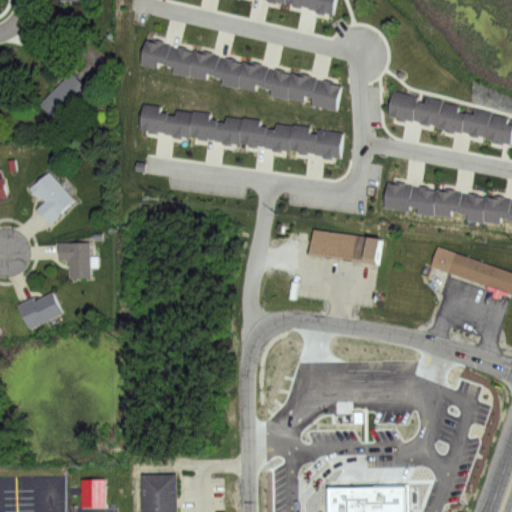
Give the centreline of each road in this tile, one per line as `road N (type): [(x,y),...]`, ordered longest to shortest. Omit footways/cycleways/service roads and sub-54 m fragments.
road 1 (residential): [(287,318),(424,340),(511,369)]
road 2 (residential): [(360,49),(142,6)]
road 3 (residential): [(249,511),(249,352),(264,330),(287,318)]
road 4 (residential): [(354,196),(162,167)]
road 5 (residential): [(255,339),(252,278),(269,184)]
road 6 (residential): [(511,173),(360,141)]
road 7 (residential): [(360,49),(354,196)]
